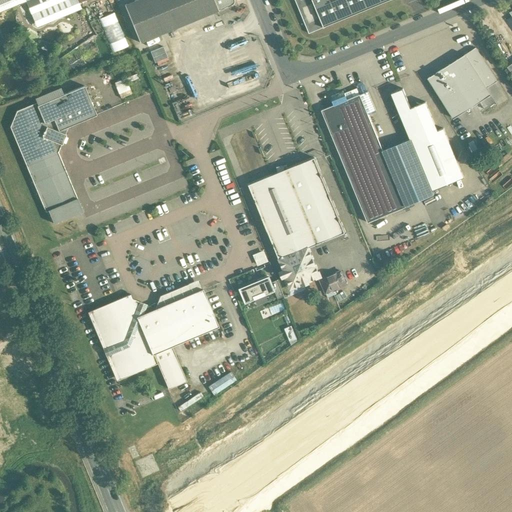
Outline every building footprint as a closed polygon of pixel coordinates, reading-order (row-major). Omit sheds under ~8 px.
[(0,0),(0,12),(26,1),(37,27),(81,9),(78,2),(81,1),(80,0),(0,0)] [(136,0),(124,5),(140,43),(218,10),(214,0),(136,0)] [(214,0),(218,10),(220,10),(224,8),(227,7),(231,5),(233,4),(234,1),(233,0),(214,0)] [(324,27),(312,0),(295,0),(309,33),(324,27)] [(312,0),(324,27),(390,0),(312,0)] [(114,13),(99,19),(112,53),(128,46),(114,13)] [(162,46),(149,50),(153,62),(166,58),(162,46)] [(476,47),(428,78),(454,118),(480,102),(484,109),(495,101),(487,88),(497,81),(476,47)] [(125,78),(114,83),(118,93),(129,88),(125,78)] [(14,128),(48,211),(77,199),(58,152),(69,127),(96,115),(84,86),(63,95),(60,89),(36,99),(38,105),(19,114),(14,128)] [(392,93),(411,139),(432,191),(463,177),(442,128),(437,130),(426,102),(411,107),(404,88),(392,93)] [(383,150),(368,114),(375,111),(368,91),(360,94),(347,99),(344,90),(330,96),(334,105),(322,110),(368,223),(406,207),(406,206),(434,195),(432,191),(411,139),(383,150)] [(313,142),(316,155),(325,152),(322,140),(313,142)] [(315,158),(287,169),(287,165),(277,167),(278,173),(249,185),(279,259),(283,270),(280,271),(282,278),(283,279),(284,278),(292,275),(297,286),(302,284),(303,286),(304,285),(310,283),(309,281),(321,276),(309,249),(309,250),(308,248),(344,233),(345,232),(315,158)] [(77,199),(48,211),(54,224),(83,211),(77,199)] [(263,249),(252,253),(256,265),(268,261),(263,249)] [(264,267),(238,277),(240,284),(267,274),(264,267)] [(341,271),(320,280),(326,293),(341,286),(346,283),(341,271)] [(297,286),(292,275),(284,278),(291,295),(306,289),(304,285),(303,286),(302,284),(297,286)] [(291,295),(284,278),(283,279),(282,278),(277,280),(285,298),(291,295)] [(263,286),(261,280),(240,289),(243,295),(246,302),(254,299),(275,291),(271,282),(263,286)] [(344,298),(353,291),(348,285),(339,292),(344,298)] [(203,289),(143,314),(135,311),(130,298),(92,314),(119,379),(129,375),(157,363),(153,354),(172,346),(218,327),(203,289)] [(289,340),(296,338),(291,325),(284,327),(289,340)] [(172,346),(153,354),(157,363),(158,363),(168,389),(186,381),(172,346)] [(229,370),(208,384),(214,394),(236,380),(229,370)] [(180,409),(203,397),(200,391),(177,404),(180,409)]
